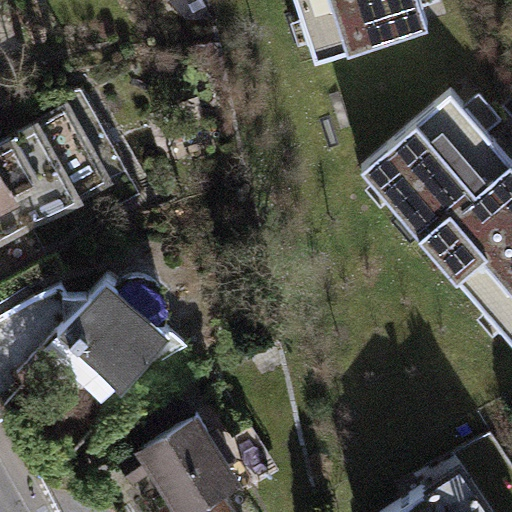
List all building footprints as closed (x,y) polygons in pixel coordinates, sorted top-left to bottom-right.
[(418,0),(299,0),(318,57),(426,22),(418,0)] [(511,162),(454,94),(368,167),(511,336),(511,162)] [(0,246),(110,186),(65,104),(0,139),(0,246)] [(109,276),(43,346),(104,403),(173,332),(162,323),(170,315),(170,305),(167,292),(158,283),(148,277),(137,275),(126,278),(117,283),(109,276)] [(203,412),(138,451),(174,511),(194,511),(245,481),(203,412)] [(495,511),(465,467),(392,511),(495,511)]
